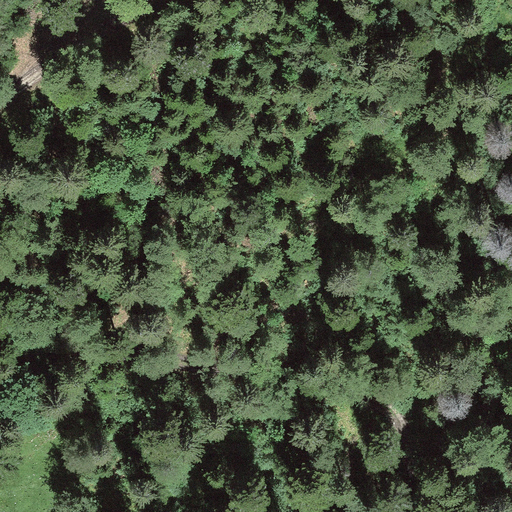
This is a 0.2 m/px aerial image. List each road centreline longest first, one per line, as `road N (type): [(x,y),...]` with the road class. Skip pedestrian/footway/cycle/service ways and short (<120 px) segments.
road 1 (track): [(0,340),(391,399),(404,511)]
road 2 (track): [(168,0),(0,118)]
